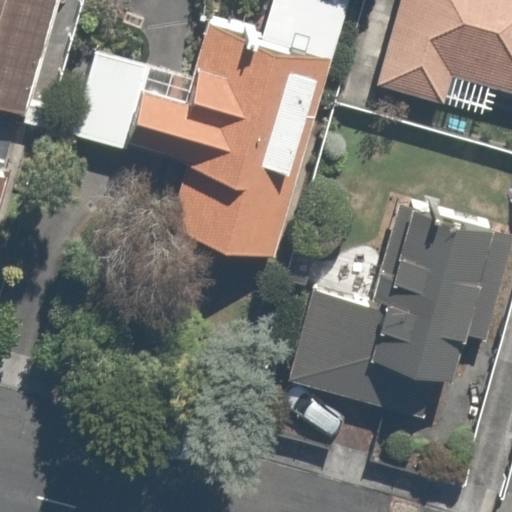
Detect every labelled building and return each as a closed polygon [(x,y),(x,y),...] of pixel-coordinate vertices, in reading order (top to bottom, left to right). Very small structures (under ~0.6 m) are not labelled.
[(0,0),(0,115),(36,125),(69,0),(0,0)] [(511,0),(395,0),(374,85),(444,103),(451,75),(511,90),(511,0)] [(278,273),(334,64),(338,50),(206,14),(182,105),(141,94),(124,158),(182,174),(164,243),(278,273)] [(0,268),(24,188),(0,180),(0,268)] [(450,438),(508,241),(409,212),(382,306),(302,283),(272,386),(450,438)]
